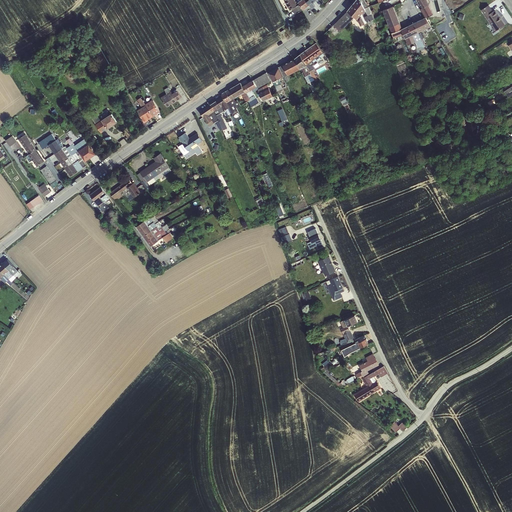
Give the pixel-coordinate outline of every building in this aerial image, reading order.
[(292,0),(288,0),(285,2),(289,10),(292,9),(294,14),(301,10),(299,5),(296,6),(292,0)] [(295,0),(299,5),(301,10),(308,6),(303,0),(295,0)] [(303,0),(308,6),(310,9),(314,7),(311,3),(315,0),(303,0)] [(358,18),(362,24),(375,17),(364,0),(355,0),(345,6),(354,21),(358,18)] [(430,14),(434,13),(426,0),(416,0),(424,14),(425,16),(426,16),(430,14)] [(505,25),(497,8),(493,10),(490,4),(482,8),(490,24),(489,24),(493,31),(505,25)] [(400,28),(401,27),(394,5),(383,9),(392,38),(402,35),(400,28)] [(333,25),(340,31),(352,19),(345,13),(333,25)] [(426,16),(400,28),(403,35),(408,46),(414,43),(415,45),(412,46),(413,48),(417,46),(419,50),(427,47),(421,33),(431,29),(426,16)] [(318,43),(281,64),(287,75),(301,68),(309,83),(318,78),(315,73),(312,75),(305,63),(323,53),(318,43)] [(243,87),(199,105),(207,126),(219,121),(216,113),(230,108),(233,114),(239,112),(237,107),(240,105),(236,96),(242,93),(246,102),(249,101),(251,106),(260,102),(257,96),(252,98),(251,96),(255,95),(253,90),(271,82),(267,73),(242,84),(243,87)] [(263,100),(272,95),(267,84),(257,89),(263,100)] [(165,93),(166,95),(161,98),(166,107),(181,98),(177,91),(172,94),(170,92),(169,92),(167,88),(163,90),(165,93)] [(137,112),(143,123),(148,120),(147,119),(152,116),(145,105),(142,100),(139,103),(142,108),(137,112)] [(145,105),(152,116),(159,111),(153,101),(145,105)] [(278,109),(282,120),(288,118),(284,107),(278,109)] [(221,113),(217,114),(223,129),(228,127),(221,113)] [(101,133),(107,129),(117,123),(111,114),(102,120),(99,115),(92,119),(101,133)] [(203,141),(197,132),(191,137),(186,131),(179,136),(183,143),(179,146),(185,155),(191,150),(190,149),(203,141)] [(29,154),(35,150),(25,135),(18,139),(29,154)] [(12,136),(6,140),(8,142),(7,142),(10,146),(16,141),(12,136)] [(46,141),(55,154),(61,149),(59,146),(52,136),(46,141)] [(55,154),(60,162),(67,158),(71,155),(65,146),(64,148),(61,149),(55,154)] [(78,150),(83,157),(85,161),(95,154),(90,147),(82,152),(79,147),(78,147),(78,146),(76,147),(78,150)] [(33,160),(36,165),(43,161),(35,150),(29,154),(26,157),(29,162),(33,160)] [(60,162),(65,169),(76,162),(79,159),(81,158),(83,157),(78,150),(71,155),(67,158),(60,162)] [(149,184),(172,171),(161,152),(153,157),(156,161),(141,170),(149,184)] [(86,166),(81,158),(79,159),(76,162),(65,169),(70,176),(86,166)] [(49,170),(43,174),(48,181),(53,177),(49,170)] [(268,172),(264,174),(270,185),(273,183),(268,172)] [(53,177),(48,181),(53,188),(58,184),(53,177)] [(130,178),(111,193),(117,200),(124,194),(123,192),(128,187),(130,190),(127,193),(132,198),(140,191),(130,178)] [(89,194),(100,206),(110,197),(99,185),(89,194)] [(45,186),(40,190),(44,196),(50,192),(45,186)] [(29,210),(32,208),(35,206),(38,203),(34,198),(31,200),(28,203),(25,205),(29,210)] [(136,225),(148,246),(152,244),(154,249),(174,238),(171,232),(167,234),(156,214),(136,225)] [(284,235),(286,242),(292,240),(290,233),(284,235)] [(311,248),(317,245),(318,248),(324,246),(318,233),(306,238),(311,248)] [(329,255),(318,260),(325,275),(336,270),(329,255)] [(0,279),(1,278),(9,285),(18,276),(16,274),(20,269),(6,257),(0,263),(0,279)] [(341,291),(345,290),(338,275),(326,280),(334,300),(343,296),(341,291)] [(356,313),(344,319),(347,326),(359,320),(356,313)] [(344,355),(369,344),(365,334),(355,339),(349,325),(346,326),(343,319),(340,321),(343,327),(341,328),(345,338),(341,340),(344,347),(341,348),(344,355)] [(368,370),(379,365),(374,353),(366,356),(368,360),(358,364),(363,376),(370,373),(368,370)] [(323,363),(326,368),(331,364),(328,359),(323,363)] [(370,385),(354,393),(357,401),(382,389),(375,376),(380,373),(381,376),(388,373),(384,365),(365,375),(370,385)] [(402,421),(399,424),(395,420),(390,425),(396,431),(401,426),(404,430),(407,427),(402,421)]
